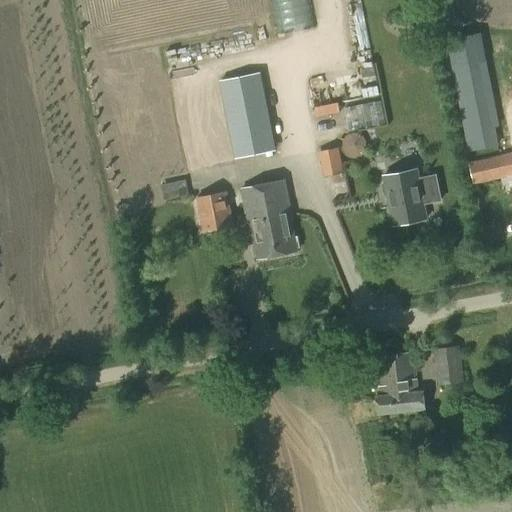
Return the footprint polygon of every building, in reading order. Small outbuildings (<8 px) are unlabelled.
[(314,0),(276,0),(284,30),(320,22),(314,0)] [(498,143),(496,130),(499,129),(482,39),(448,45),(469,157),(505,150),(504,142),(498,143)] [(234,160),(276,152),(260,72),(218,80),(234,160)] [(315,104),(319,128),(347,123),(343,99),(315,104)] [(342,144),(342,147),(343,149),(344,151),(345,153),(347,155),(349,156),(351,157),(353,158),(356,158),(358,157),(360,157),(362,155),(364,154),(365,152),(366,149),(367,147),(367,145),(367,142),(366,140),(364,138),(363,136),(361,135),(358,134),(356,133),(354,133),(351,134),(349,135),(347,136),(345,138),(344,140),(343,142),(342,144)] [(228,161),(224,138),(196,143),(200,166),(228,161)] [(399,156),(390,157),(391,168),(422,164),(420,142),(398,144),(399,156)] [(324,177),(343,173),(338,147),(318,151),(324,177)] [(511,152),(468,163),(473,184),(502,178),(504,186),(511,183),(511,152)] [(393,225),(427,219),(417,169),(383,176),(393,225)] [(166,199),(190,192),(186,176),(161,183),(166,199)] [(293,238),(290,222),(292,221),(284,182),(242,190),(248,224),(251,224),(255,245),(252,246),(254,257),(257,256),(258,260),(296,253),(295,249),(298,248),(296,237),(293,238)] [(204,232),(231,227),(225,194),(198,200),(204,232)] [(438,385),(458,383),(454,347),(434,349),(438,385)] [(418,393),(413,354),(377,359),(381,397),(376,398),(378,415),(425,409),(423,393),(418,393)] [(472,445),(511,439),(511,438),(509,419),(469,424),(472,445)]
